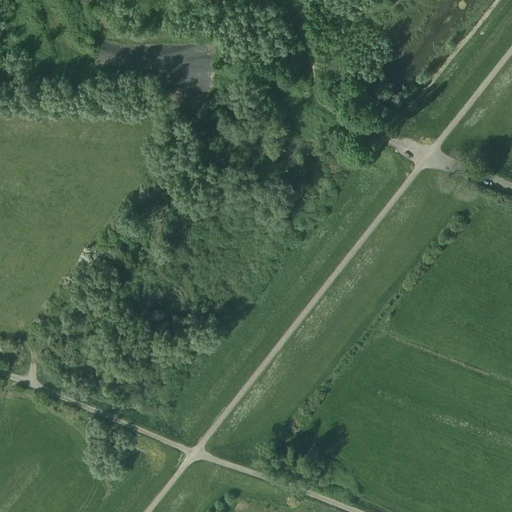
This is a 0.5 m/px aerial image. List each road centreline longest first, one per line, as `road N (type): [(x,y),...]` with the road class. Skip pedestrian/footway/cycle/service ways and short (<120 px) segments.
road 1 (unclassified): [(0,369),(199,453)]
road 2 (unclassified): [(359,511),(199,453)]
